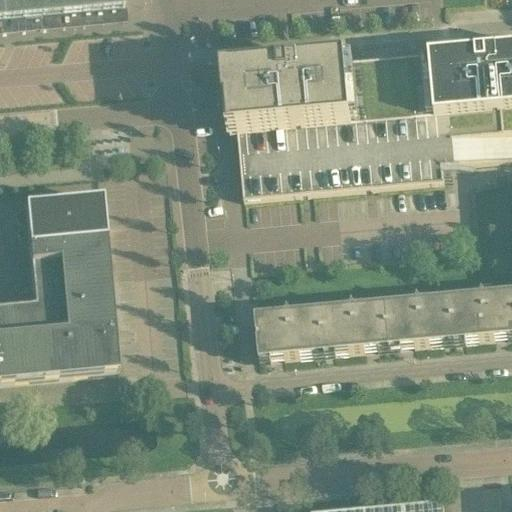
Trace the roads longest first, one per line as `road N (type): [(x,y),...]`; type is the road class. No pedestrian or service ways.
road 1 (residential): [(207,397),(511,369)]
road 2 (residential): [(218,497),(511,467)]
road 3 (residential): [(207,397),(176,110)]
road 4 (residential): [(0,125),(176,110)]
road 5 (residential): [(87,510),(218,497)]
